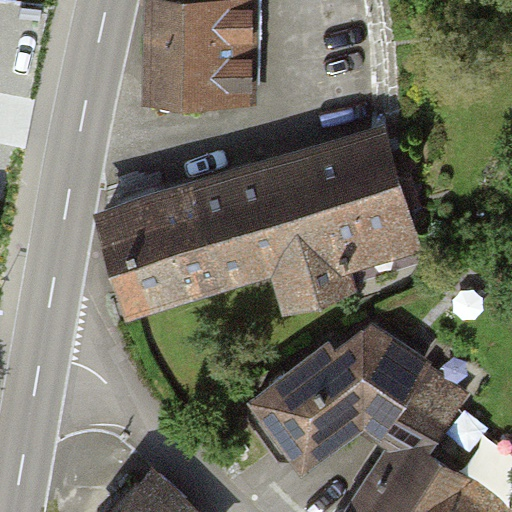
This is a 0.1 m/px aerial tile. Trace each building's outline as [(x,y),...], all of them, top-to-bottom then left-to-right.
[(154,0),(156,88),(255,87),(253,0),(154,0)] [(375,136),(110,213),(135,301),(281,258),(294,300),(351,284),(344,259),(349,257),(346,245),(402,228),(375,136)] [(331,342),(261,393),(305,454),(367,411),(406,438),(427,452),(452,416),(409,388),(427,360),(376,326),(339,352),(331,342)] [(511,511),(511,509),(427,452),(406,438),(355,511),(511,511)] [(172,511),(138,481),(109,511),(172,511)]
